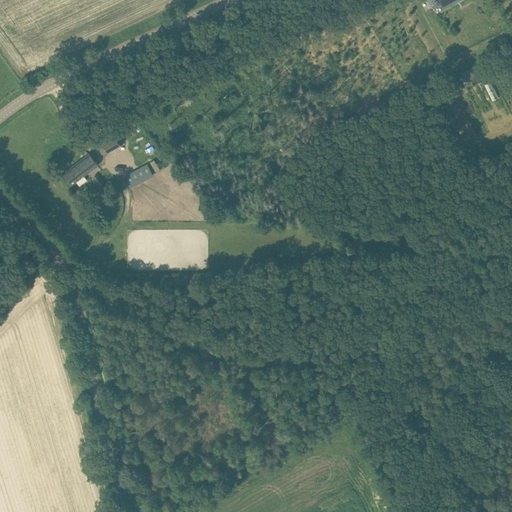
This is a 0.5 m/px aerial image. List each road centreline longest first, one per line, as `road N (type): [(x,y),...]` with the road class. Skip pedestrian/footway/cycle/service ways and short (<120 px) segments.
road 1 (track): [(511,243),(441,264),(412,289),(354,373),(361,405),(420,511)]
road 2 (unclassified): [(130,511),(73,289),(0,192)]
road 3 (unclassified): [(0,117),(44,88),(233,0)]
